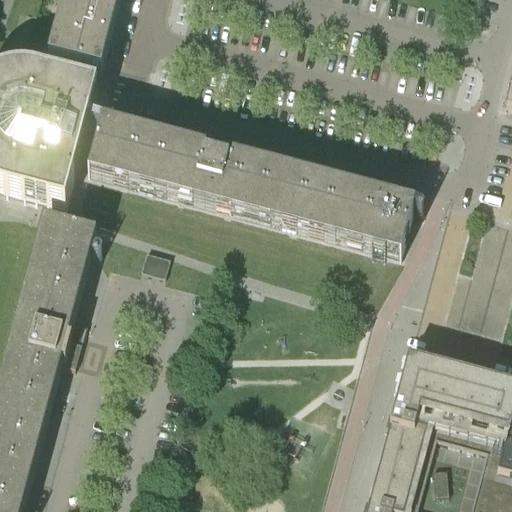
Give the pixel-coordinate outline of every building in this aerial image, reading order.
[(68,0),(50,68),(88,79),(95,80),(116,0),(68,0)] [(0,198),(7,202),(65,218),(95,100),(83,97),(36,85),(14,83),(0,87),(0,198)] [(232,155),(192,144),(182,142),(178,157),(100,137),(88,182),(399,265),(411,220),(228,171),(232,155)] [(85,326),(69,322),(90,244),(46,232),(0,404),(0,511),(18,511),(56,372),(72,376),(85,326)] [(165,286),(171,266),(147,260),(141,279),(165,286)] [(369,511),(511,511),(511,395),(409,368),(369,511)]
